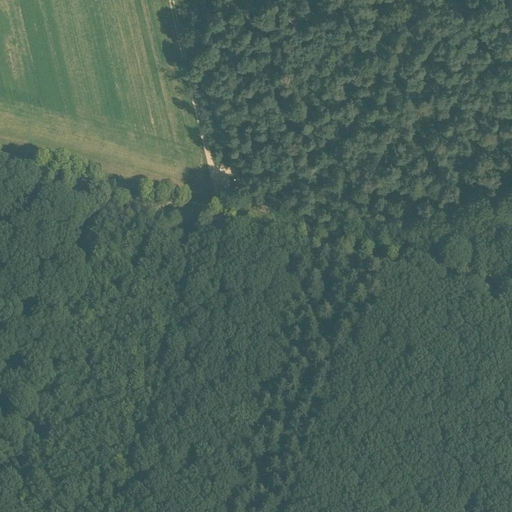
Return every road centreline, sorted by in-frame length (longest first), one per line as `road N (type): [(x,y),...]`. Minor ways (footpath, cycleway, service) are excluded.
road 1 (tertiary): [(511,301),(0,167)]
road 2 (track): [(511,192),(438,211),(394,0)]
road 3 (track): [(172,0),(225,212)]
road 4 (track): [(438,211),(225,212)]
